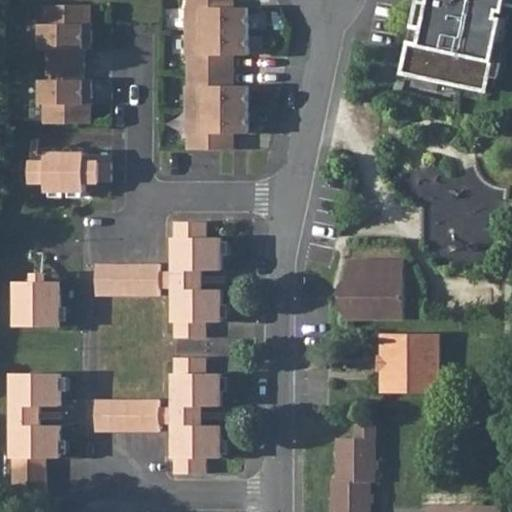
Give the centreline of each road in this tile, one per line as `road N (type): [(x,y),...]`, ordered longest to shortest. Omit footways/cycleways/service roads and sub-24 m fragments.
road 1 (residential): [(276,490),(277,267),(291,197)]
road 2 (residential): [(276,490),(114,490),(88,469),(87,433)]
road 3 (residential): [(291,197),(327,0)]
road 4 (residential): [(139,197),(139,32)]
road 5 (residential): [(291,197),(139,197)]
